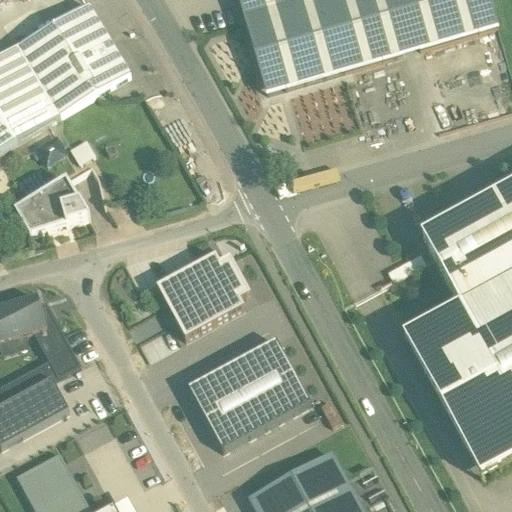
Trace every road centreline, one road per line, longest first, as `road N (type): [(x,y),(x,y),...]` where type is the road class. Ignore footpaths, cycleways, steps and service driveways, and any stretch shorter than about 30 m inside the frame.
road 1 (tertiary): [(264,207),(432,511)]
road 2 (residential): [(0,284),(264,207)]
road 3 (tertiary): [(147,0),(264,207)]
